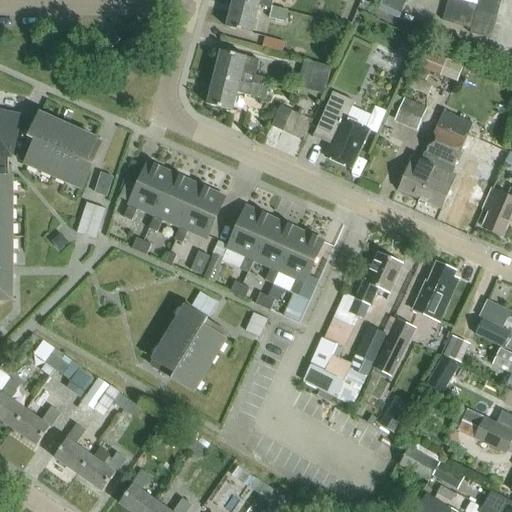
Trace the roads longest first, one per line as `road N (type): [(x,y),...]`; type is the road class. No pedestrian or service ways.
road 1 (residential): [(511,268),(159,116),(191,5)]
road 2 (residential): [(191,5),(0,6)]
